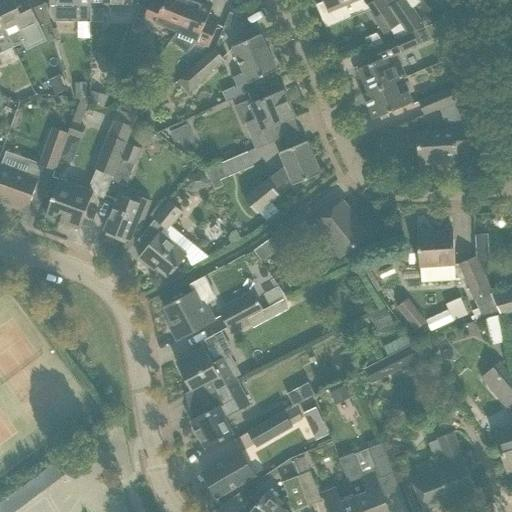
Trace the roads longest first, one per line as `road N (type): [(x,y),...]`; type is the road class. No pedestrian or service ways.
road 1 (unclassified): [(0,239),(82,271),(125,309),(160,487),(178,511)]
road 2 (residential): [(511,180),(487,191),(404,196),(376,189),(350,163),(282,0)]
